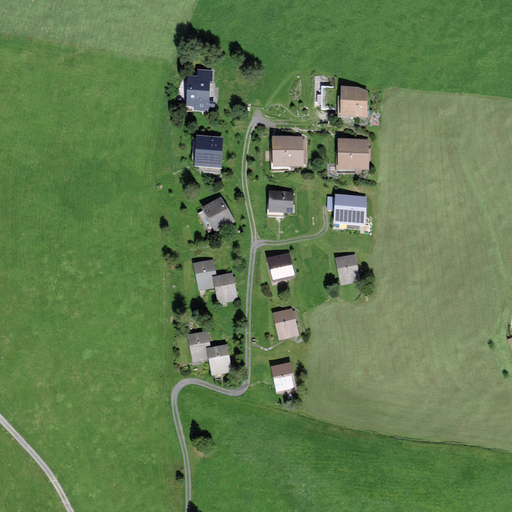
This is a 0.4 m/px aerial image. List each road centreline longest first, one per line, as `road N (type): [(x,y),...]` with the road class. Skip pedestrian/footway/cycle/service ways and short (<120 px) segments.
road 1 (track): [(189,511),(174,394),(188,381),(238,392),(248,372),(253,246),(243,165),(251,125),(315,118)]
road 2 (track): [(0,414),(74,511)]
